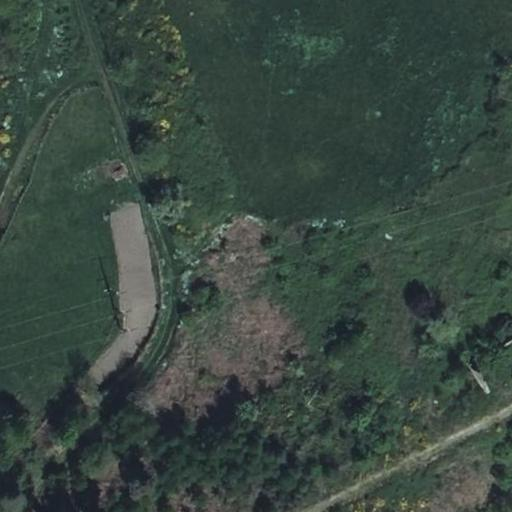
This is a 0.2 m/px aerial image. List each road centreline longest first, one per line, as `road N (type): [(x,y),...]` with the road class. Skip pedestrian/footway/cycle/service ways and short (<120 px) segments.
road 1 (track): [(179,279),(80,0)]
road 2 (track): [(179,279),(163,341),(21,511)]
road 3 (track): [(306,511),(511,403)]
road 4 (track): [(0,223),(54,95),(76,77),(104,72)]
